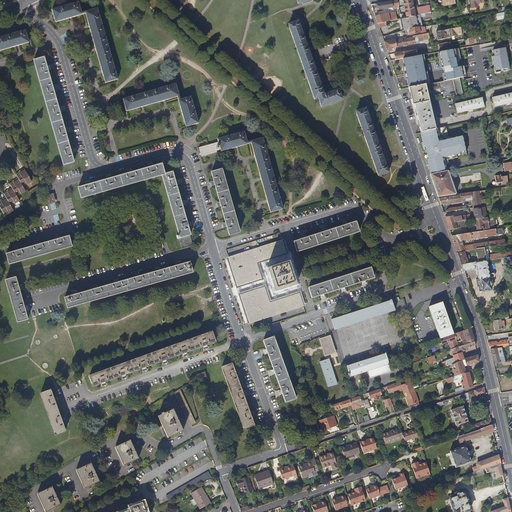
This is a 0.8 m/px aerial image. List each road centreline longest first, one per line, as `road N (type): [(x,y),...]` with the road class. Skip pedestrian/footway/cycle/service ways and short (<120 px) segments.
road 1 (unknown): [(147,0),(411,234)]
road 2 (primary): [(434,213),(360,3)]
road 3 (residential): [(490,383),(283,452)]
road 4 (residential): [(244,340),(381,289),(392,239)]
road 5 (residential): [(392,239),(354,208),(212,247)]
road 6 (residential): [(25,2),(60,46),(97,171)]
road 7 (residential): [(97,171),(169,151),(183,157),(212,247)]
road 8 (residential): [(212,247),(42,301)]
road 9 (residential): [(244,340),(80,400)]
road 10 (primary): [(490,383),(445,242)]
road 11 (residential): [(4,244),(67,226),(60,188),(97,171)]
road 12 (residential): [(255,511),(379,469)]
